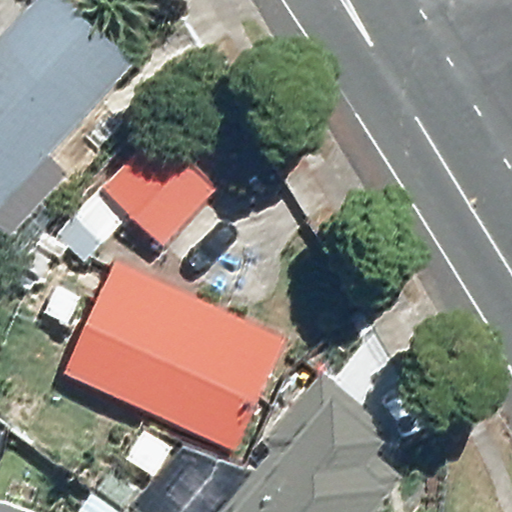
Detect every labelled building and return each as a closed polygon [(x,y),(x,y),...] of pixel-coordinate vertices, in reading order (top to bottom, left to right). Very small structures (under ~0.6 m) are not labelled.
[(0,199),(136,54),(78,0),(30,0),(0,32),(0,199)] [(213,189),(153,131),(94,192),(154,250),(213,189)] [(229,457),(284,334),(111,257),(56,380),(229,457)] [(366,511),(381,493),(355,472),(390,427),(320,372),(209,511),(366,511)] [(114,511),(94,494),(79,511),(114,511)]
